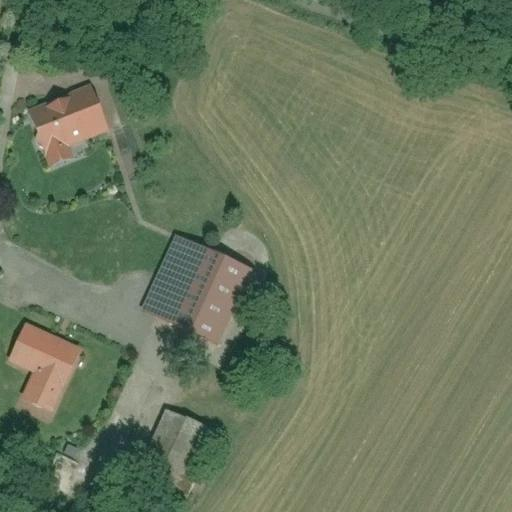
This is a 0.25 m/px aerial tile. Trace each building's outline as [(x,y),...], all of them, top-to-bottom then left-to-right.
[(74,166),(70,149),(112,138),(102,100),(33,119),(43,156),(49,154),(53,172),(74,166)] [(174,240),(140,316),(215,350),(249,274),(174,240)] [(85,334),(80,344),(35,324),(20,357),(66,377),(54,402),(112,428),(143,360),(85,334)] [(31,406),(14,440),(77,470),(93,436),(31,406)] [(167,420),(131,494),(168,511),(181,511),(215,443),(167,420)]
